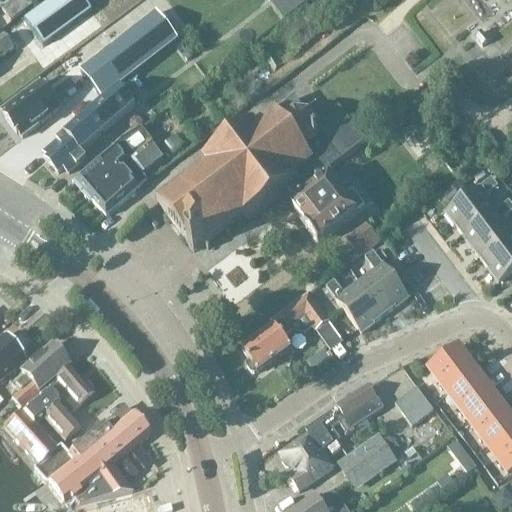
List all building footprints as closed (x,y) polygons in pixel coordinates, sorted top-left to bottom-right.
[(17,0),(2,12),(10,23),(33,6),(28,0),(17,0)] [(274,73),(354,12),(345,0),(318,0),(255,49),(274,73)] [(271,0),(268,3),(284,23),(312,0),(271,0)] [(101,101),(177,42),(156,15),(81,74),(101,101)] [(482,49),(490,43),(483,35),(476,41),(482,49)] [(0,59),(14,50),(5,37),(0,40),(0,59)] [(39,84),(3,109),(23,134),(59,109),(48,95),(39,84)] [(119,90),(44,155),(49,160),(47,162),(58,175),(64,170),(69,176),(86,161),(80,155),(135,108),(119,90)] [(152,124),(173,105),(168,99),(156,109),(151,104),(141,113),(152,124)] [(206,167),(157,205),(194,254),(243,217),(247,222),(287,191),(297,203),(329,179),(326,175),(365,146),(339,110),(316,128),(295,100),(257,129),(253,124),(202,162),(206,167)] [(398,121),(418,146),(428,138),(409,113),(398,121)] [(177,126),(164,133),(171,145),(185,137),(177,126)] [(147,184),(131,162),(153,145),(141,131),(121,144),(72,185),(86,201),(88,199),(106,220),(147,184)] [(144,174),(162,161),(153,149),(135,162),(144,174)] [(329,179),(297,203),(291,208),(306,228),(305,229),(318,246),(357,216),(364,210),(353,194),(345,200),(329,179)] [(461,238),(495,213),(483,199),(497,189),(490,180),(477,190),(444,215),(461,238)] [(439,214),(450,206),(440,192),(429,200),(439,214)] [(511,208),(508,204),(495,213),(461,238),(479,262),(511,236),(501,222),(511,213),(511,208)] [(365,227),(346,242),(359,259),(378,244),(365,227)] [(511,236),(479,262),(497,285),(511,273),(511,236)] [(374,274),(359,285),(384,318),(408,300),(373,254),(364,261),(374,274)] [(384,318),(359,285),(344,297),(334,284),(326,290),(336,303),(361,336),(384,318)] [(242,353),(250,364),(247,366),(246,369),(251,376),(254,376),(257,374),(258,375),(291,351),(283,340),(291,334),(288,329),(304,317),(316,332),(328,323),(308,296),(279,318),(283,323),(242,353)] [(0,382),(23,362),(2,338),(0,340),(0,382)] [(37,394),(67,367),(50,348),(20,374),(24,379),(15,387),(20,393),(29,385),(37,394)] [(448,397),(478,374),(458,348),(428,370),(448,397)] [(57,405),(68,417),(93,396),(91,394),(92,390),(87,385),(83,385),(69,369),(46,388),(59,403),(57,405)] [(468,423),(497,400),(478,374),(448,397),(468,423)] [(12,402),(21,413),(39,397),(30,387),(12,402)] [(336,409),(337,411),(352,433),(383,411),(368,389),(336,409)] [(433,414),(416,391),(395,408),(411,430),(433,414)] [(46,392),(21,413),(3,429),(37,468),(33,472),(45,485),(46,485),(63,473),(63,472),(72,464),(67,458),(59,449),(55,452),(32,427),(41,418),(64,443),(79,430),(68,417),(57,405),(46,392)] [(487,449),(511,430),(511,419),(497,400),(468,423),(487,449)] [(124,410),(67,458),(72,464),(63,472),(63,473),(46,485),(58,501),(68,494),(78,508),(131,494),(112,469),(149,438),(130,416),(129,416),(124,410)] [(337,411),(306,432),(319,450),(322,454),(339,442),(331,430),(339,425),(347,437),(352,433),(337,411)] [(511,471),(511,430),(487,449),(507,475),(511,471)] [(288,469),(290,471),(319,450),(309,436),(308,437),(280,457),(280,458),(281,458),(282,460),(281,463),(285,469),(288,469)] [(377,439),(337,467),(355,492),(395,464),(377,439)] [(446,471),(461,462),(450,445),(436,454),(446,471)] [(319,450),(290,471),(294,477),(289,481),(299,495),(333,471),(322,454),(319,450)] [(143,511),(140,498),(132,500),(84,511),(143,511)] [(324,511),(314,498),(294,511),(324,511)]
